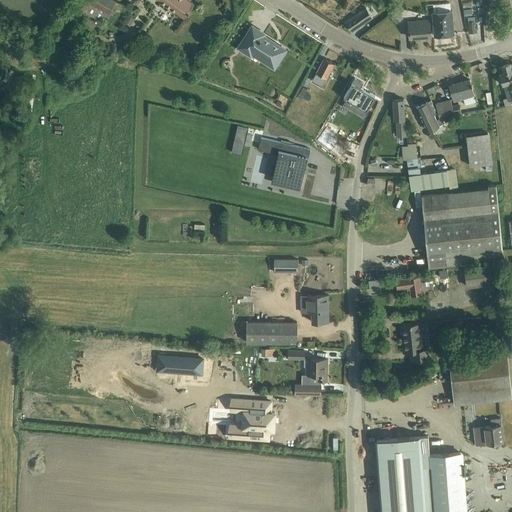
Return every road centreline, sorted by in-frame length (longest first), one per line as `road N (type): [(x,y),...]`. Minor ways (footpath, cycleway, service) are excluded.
road 1 (residential): [(351,511),(350,249),(361,152),(383,105)]
road 2 (residential): [(397,59),(339,39),(274,0)]
